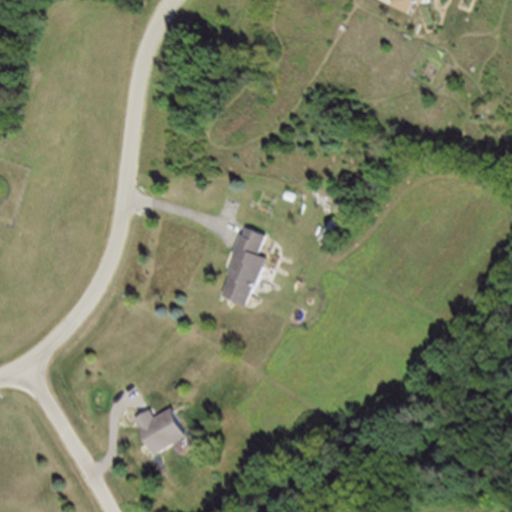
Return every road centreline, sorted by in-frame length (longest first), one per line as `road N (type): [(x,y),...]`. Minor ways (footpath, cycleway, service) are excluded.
road 1 (residential): [(173,0),(151,31),(139,73),(123,209),(105,267),(75,327),(0,380)]
road 2 (residential): [(107,511),(23,371)]
